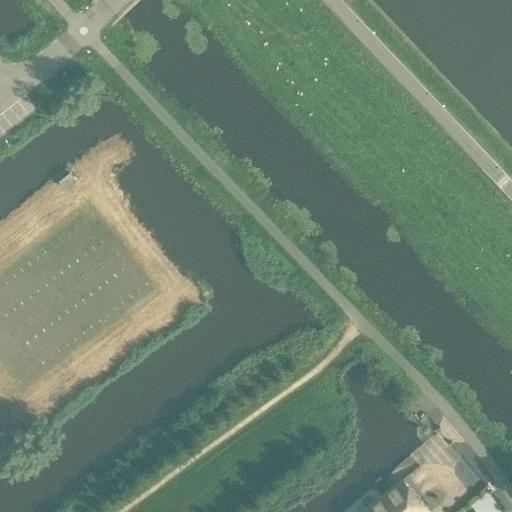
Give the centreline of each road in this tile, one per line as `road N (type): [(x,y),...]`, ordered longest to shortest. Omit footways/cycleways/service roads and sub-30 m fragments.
road 1 (track): [(358,322),(82,32)]
road 2 (unclassified): [(511,190),(329,0)]
road 3 (track): [(511,503),(452,417),(358,322)]
